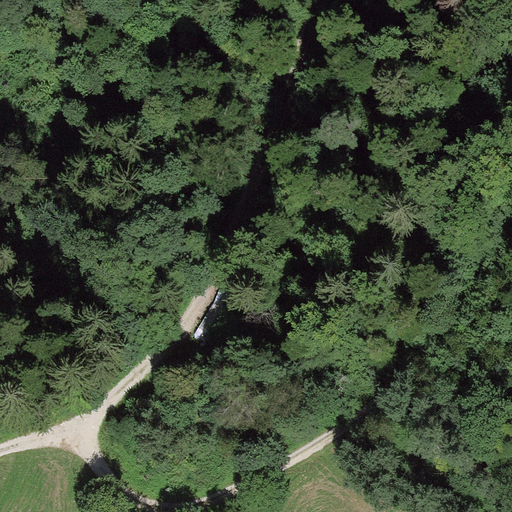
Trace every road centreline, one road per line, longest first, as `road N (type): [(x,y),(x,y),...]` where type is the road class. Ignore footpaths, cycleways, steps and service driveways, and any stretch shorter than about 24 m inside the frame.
road 1 (track): [(178,511),(343,428),(440,351),(511,247)]
road 2 (track): [(72,428),(107,408),(196,311),(257,167)]
road 3 (track): [(257,167),(234,105),(165,0)]
road 4 (track): [(257,167),(308,0)]
road 5 (track): [(72,428),(99,473),(137,505),(173,511)]
